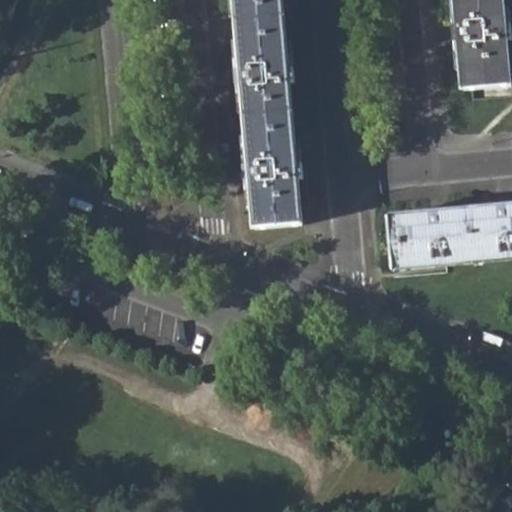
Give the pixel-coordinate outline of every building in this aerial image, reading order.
[(282,0),(236,0),(255,228),(301,226),(282,0)] [(503,0),(455,0),(464,90),(511,85),(503,0)] [(511,260),(511,206),(387,217),(390,270),(511,260)] [(503,337),(485,330),(482,338),(500,345),(503,337)] [(511,511),(511,488),(506,484),(482,511),(511,511)]
